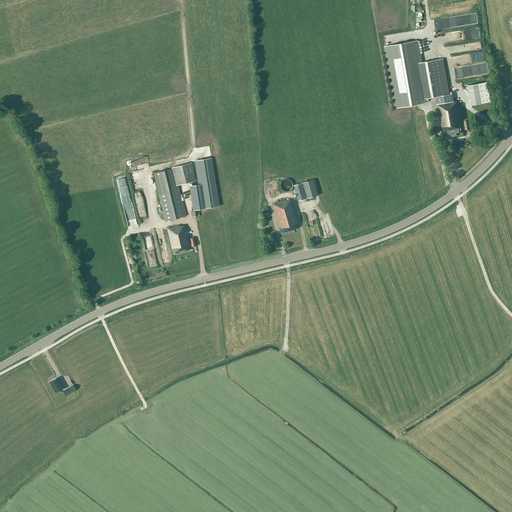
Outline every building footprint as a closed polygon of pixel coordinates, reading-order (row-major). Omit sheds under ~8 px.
[(447,17),(449,26),(477,20),(475,11),(447,17)] [(443,58),(422,62),(418,41),(384,46),(395,108),(426,103),(425,98),(436,97),(437,105),(442,132),(446,131),(447,137),(458,135),(458,133),(462,132),(461,127),(462,127),(457,101),(449,103),(447,95),(449,94),(443,58)] [(479,58),(485,58),(485,52),(475,52),(476,62),(480,61),(479,58)] [(467,53),(454,56),(455,60),(454,60),(455,67),(468,64),(467,62),(471,61),(470,57),(468,58),(467,53)] [(468,86),(472,105),(482,104),(478,84),(468,86)] [(174,168),(153,173),(165,221),(186,215),(182,200),(181,200),(177,185),(196,180),(191,163),(173,167),(174,168)] [(143,168),(129,170),(130,180),(145,178),(143,168)] [(286,178),(285,179),(284,179),(283,179),(282,180),(282,181),(281,181),(281,182),(281,183),(280,183),(280,184),(280,185),(280,186),(281,186),(281,187),(281,188),(282,189),(283,190),(284,190),(285,190),(286,191),(287,191),(288,190),(289,190),(290,190),(290,189),(291,189),(291,188),(292,187),(292,186),(292,185),(292,184),(292,183),(292,182),(292,181),(291,181),(291,180),(290,180),(290,179),(289,179),(288,179),(287,178),(286,178)] [(298,201),(306,199),(318,195),(314,179),(301,183),(293,185),(298,201)] [(132,183),(141,223),(150,221),(141,181),(132,183)] [(193,210),(208,207),(204,183),(189,186),(193,210)] [(290,199),(272,204),(279,227),(281,233),(294,229),(298,228),(290,199)] [(312,239),(320,237),(314,210),(306,212),(312,239)] [(190,250),(188,243),(184,225),(179,227),(179,225),(167,228),(173,254),(190,250)] [(56,378),(49,382),(55,392),(62,388),(56,378)] [(73,386),(66,390),(69,394),(76,390),(73,386)]
